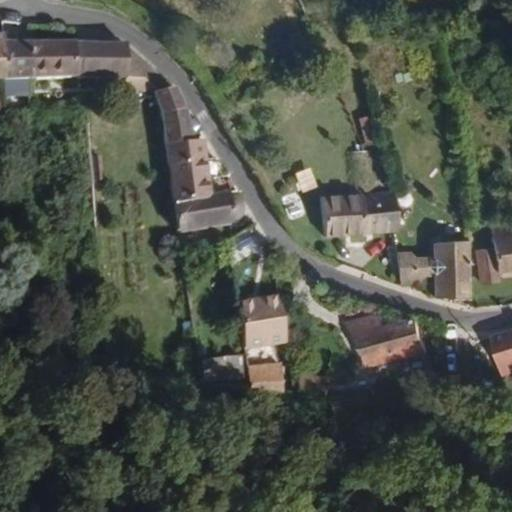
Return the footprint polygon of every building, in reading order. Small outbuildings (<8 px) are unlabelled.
[(163,91),(110,47),(28,52),(31,90),(141,84),(156,96),(150,100),(154,104),(161,111),(165,152),(188,150),(188,148),(182,115),(181,113),(163,91)] [(31,90),(28,52),(4,54),(5,91),(31,90)] [(188,150),(165,152),(167,169),(200,165),(197,147),(188,148),(188,150)] [(208,204),(200,165),(167,169),(172,210),(208,204)] [(398,232),(391,193),(318,206),(324,245),(390,234),(398,232)] [(231,204),(230,201),(208,204),(172,210),(170,210),(176,238),(235,228),(234,225),(231,204)] [(243,214),(242,208),(238,206),(235,204),(231,204),(234,225),(237,226),(239,223),(241,219),(243,214)] [(511,272),(511,220),(489,224),(494,256),(476,259),(480,285),(501,281),(500,274),(511,272)] [(474,292),(465,238),(431,243),(433,258),(425,267),(436,275),(440,296),(474,292)] [(422,277),(413,269),(412,261),(406,255),(394,257),(400,286),(415,284),(422,277)] [(425,267),(433,258),(412,261),(413,269),(422,277),(436,275),(425,267)] [(292,352),(282,306),(242,314),(251,360),(292,352)] [(436,356),(428,322),(394,331),(389,318),(355,328),(375,363),(376,374),(436,356)] [(511,324),(493,329),(502,372),(511,369),(511,324)] [(254,372),(251,360),(201,365),(207,391),(259,396),(254,372)] [(296,400),(288,366),(254,372),(259,396),(296,400)] [(501,420),(496,388),(480,388),(479,383),(460,384),(465,417),(501,420)] [(341,404),(343,389),(311,385),(310,401),(341,404)] [(389,409),(390,400),(371,398),(370,407),(389,409)]
